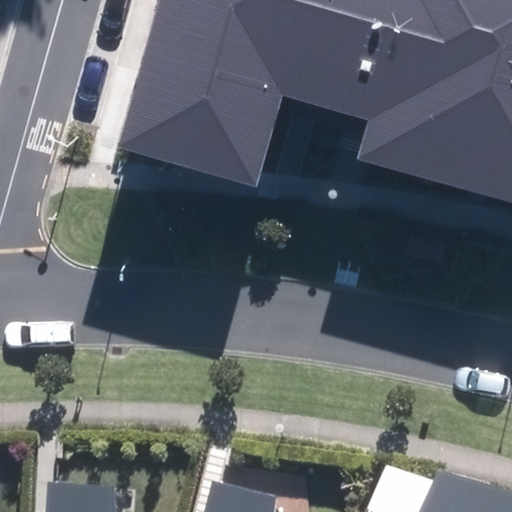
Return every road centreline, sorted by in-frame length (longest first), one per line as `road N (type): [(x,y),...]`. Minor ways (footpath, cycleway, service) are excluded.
road 1 (residential): [(511,360),(332,324),(0,303)]
road 2 (residential): [(61,0),(0,229)]
